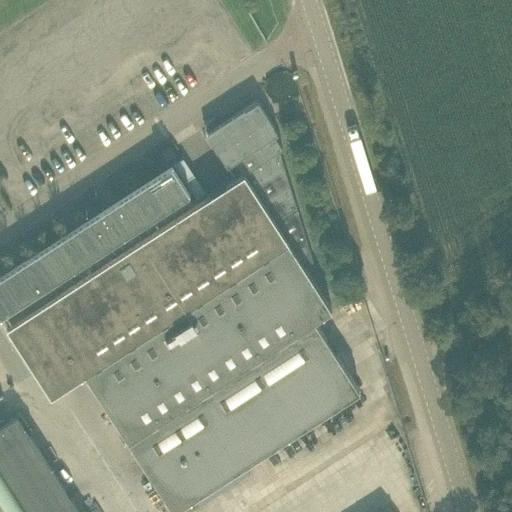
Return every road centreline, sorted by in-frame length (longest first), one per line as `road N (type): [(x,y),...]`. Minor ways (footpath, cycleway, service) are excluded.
road 1 (tertiary): [(307,0),(466,511)]
road 2 (unknown): [(319,39),(0,241)]
road 3 (unknown): [(0,362),(101,511)]
